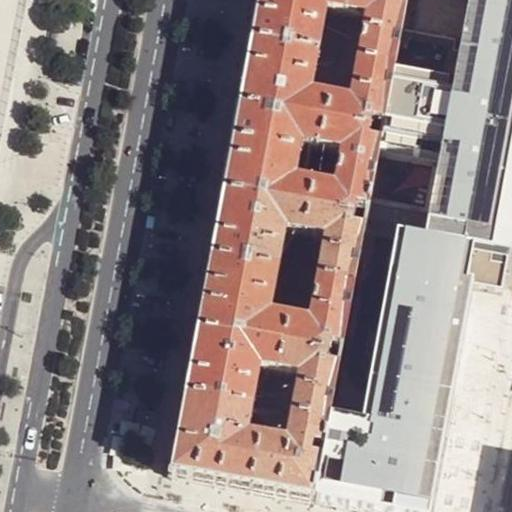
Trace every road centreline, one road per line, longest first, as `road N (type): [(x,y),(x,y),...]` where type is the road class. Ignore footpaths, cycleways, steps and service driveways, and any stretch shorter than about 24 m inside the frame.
road 1 (tertiary): [(74,494),(166,0)]
road 2 (tertiary): [(113,0),(25,485)]
road 3 (trunk): [(191,0),(104,479)]
road 4 (trunk): [(100,0),(104,479)]
